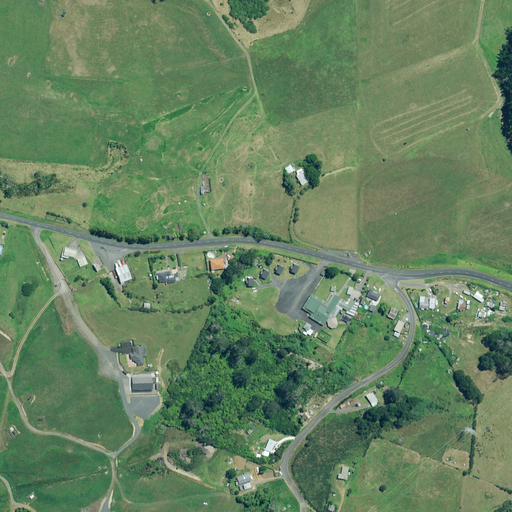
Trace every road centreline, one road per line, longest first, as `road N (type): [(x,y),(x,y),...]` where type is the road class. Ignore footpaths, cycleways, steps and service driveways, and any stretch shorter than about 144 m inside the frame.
road 1 (unclassified): [(0,214),(117,244),(241,239),(387,272)]
road 2 (unclassified): [(387,272),(412,314),(407,346),(389,367),(337,398),(291,447),(283,466),(302,511)]
road 3 (unclassified): [(387,272),(462,271),(511,286)]
